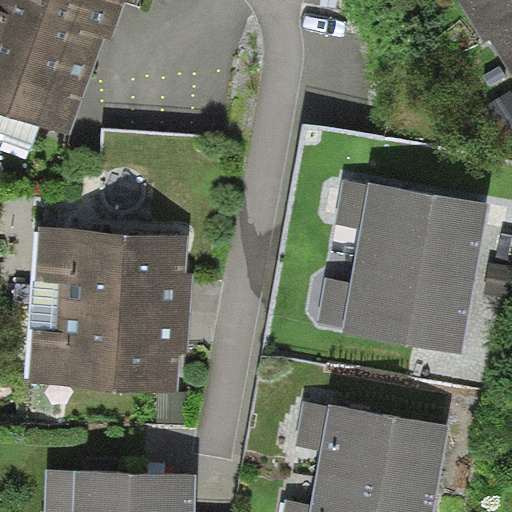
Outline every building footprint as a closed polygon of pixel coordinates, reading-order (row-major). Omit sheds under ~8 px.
[(138,0),(0,0),(0,113),(70,138),(116,18),(122,3),(137,6),(138,0)] [(511,0),(458,0),(484,44),(490,41),(511,77),(511,0)] [(511,138),(511,94),(511,93),(489,104),(509,140),(511,138)] [(360,230),(356,257),(477,277),(489,204),(341,181),(334,226),(360,230)] [(57,308),(191,314),(192,295),(193,274),(188,274),(190,238),(37,231),(33,287),(58,288),(57,308)] [(465,355),(477,277),(356,257),(352,283),(325,279),(318,323),(344,327),(342,336),(465,355)] [(56,335),(57,308),(58,288),(33,287),(30,334),(56,335)] [(190,329),(191,314),(57,308),(56,335),(30,334),(26,387),(180,395),(182,354),(189,354),(190,329)] [(320,453),(316,480),(437,500),(449,427),(301,404),(294,449),(320,453)] [(158,478),(47,474),(45,511),(195,511),(196,479),(158,478)] [(435,511),(437,500),(316,480),(312,506),(285,502),(283,511),(435,511)]
